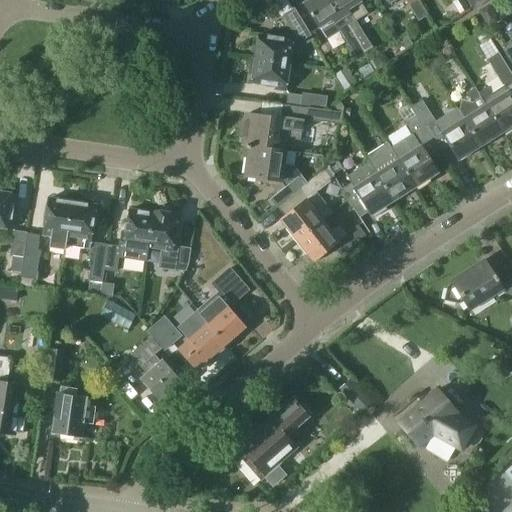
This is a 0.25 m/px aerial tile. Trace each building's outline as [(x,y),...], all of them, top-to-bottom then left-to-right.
[(327,0),(312,0),(303,6),(319,31),(320,30),(327,40),(340,33),(351,50),(358,46),(353,36),(352,37),(327,0)] [(356,0),(327,0),(352,37),(353,36),(359,32),(354,23),(366,15),(359,5),(356,0)] [(384,0),(388,6),(397,0),(402,0),(407,8),(417,3),(421,0),(384,0)] [(294,36),(293,37),(292,40),(282,38),(282,42),(258,39),(257,48),(252,47),(250,61),(288,67),(291,51),(301,53),(303,46),(313,41),(294,9),(283,16),(294,36)] [(478,93),(476,89),(474,90),(503,134),(511,128),(511,76),(498,54),(489,41),(478,48),(503,87),(492,94),(487,87),(478,93)] [(511,45),(502,51),(511,66),(511,45)] [(445,63),(438,52),(427,59),(434,69),(445,63)] [(250,61),(248,77),(252,78),(251,85),(275,89),(274,92),(284,93),(288,67),(250,61)] [(344,92),(356,85),(346,69),(335,76),(344,92)] [(457,109),(456,109),(481,148),(503,134),(474,90),(466,94),(471,103),(462,102),(459,112),(457,109)] [(286,106),(286,108),(308,111),(308,109),(309,99),(302,98),(302,97),(288,95),(286,106)] [(422,102),(410,109),(439,154),(449,148),(459,163),(481,148),(456,109),(435,123),(422,102)] [(246,116),(242,147),(247,147),(280,153),(284,153),(286,140),(301,142),(303,126),(306,126),(307,121),(340,126),(342,114),(308,109),(308,111),(286,108),(286,106),(282,106),(280,121),(278,121),(246,116)] [(388,144),(387,144),(416,189),(438,175),(429,161),(439,154),(410,109),(400,115),(412,135),(391,149),(388,144)] [(387,144),(365,158),(377,177),(394,203),(416,189),(387,144)] [(249,152),(245,180),(268,183),(278,196),(270,202),(275,209),(303,188),(309,183),(296,167),(282,165),(284,153),(280,153),(247,147),(246,152),(249,152)] [(325,165),(354,212),(364,205),(372,217),(394,203),(377,177),(355,191),(336,158),(325,165)] [(303,188),(275,209),(276,211),(283,220),(281,222),(297,242),(320,224),(321,224),(333,214),(317,194),(309,183),(303,188)] [(0,190),(0,230),(13,233),(14,222),(11,222),(15,196),(7,195),(8,192),(0,190)] [(48,200),(42,238),(51,239),(49,248),(65,251),(67,238),(66,238),(72,200),(60,199),(59,202),(48,200)] [(89,244),(95,207),(86,206),(86,203),(72,200),(66,238),(67,238),(80,240),(79,243),(89,244)] [(152,213),(147,250),(148,251),(162,252),(159,270),(185,273),(189,265),(191,249),(177,247),(177,249),(172,248),(177,220),(174,220),(175,217),(170,216),(170,215),(170,214),(170,213),(169,212),(169,211),(168,211),(168,210),(167,210),(166,210),(165,209),(164,209),(163,209),(163,210),(162,210),(161,210),(160,211),(160,212),(159,212),(159,213),(159,214),(152,213)] [(120,248),(119,257),(147,261),(148,251),(147,250),(152,213),(141,212),(140,215),(129,213),(128,223),(124,224),(123,230),(126,233),(124,244),(119,244),(119,248),(120,248)] [(337,244),(321,224),(320,224),(297,242),(315,264),(334,249),(341,259),(366,239),(357,228),(337,244)] [(14,232),(11,256),(23,258),(27,234),(14,232)] [(39,236),(27,234),(23,258),(20,278),(36,281),(40,252),(37,251),(39,236)] [(94,244),(89,282),(101,284),(103,271),(107,246),(94,244)] [(107,246),(103,271),(114,273),(117,273),(119,257),(120,248),(119,248),(107,246)] [(443,302),(458,305),(463,302),(469,311),(502,291),(483,262),(451,282),(452,284),(446,287),(443,302)] [(248,291),(230,271),(211,288),(218,296),(198,313),(226,346),(245,329),(227,309),(248,291)] [(17,293),(0,289),(0,298),(16,302),(17,293)] [(68,314),(76,300),(65,293),(57,307),(68,314)] [(176,353),(194,374),(226,346),(198,313),(178,330),(189,342),(176,353)] [(164,352),(182,337),(164,317),(147,332),(164,352)] [(61,381),(65,352),(49,350),(45,379),(61,381)] [(0,435),(13,437),(13,434),(22,436),(25,420),(16,419),(18,401),(20,386),(7,384),(7,382),(11,359),(0,357),(0,435)] [(181,385),(162,363),(160,365),(154,358),(140,370),(146,377),(141,381),(160,403),(181,385)] [(339,391),(363,417),(373,407),(350,380),(339,391)] [(65,440),(76,442),(77,439),(80,439),(82,424),(91,425),(93,410),(84,409),(85,400),(74,398),(75,392),(61,390),(61,396),(56,395),(54,412),(56,412),(52,435),(65,437),(65,440)] [(461,451),(474,427),(455,416),(457,414),(437,391),(399,423),(419,447),(433,435),(461,451)] [(261,481),(281,465),(279,463),(296,448),(288,439),(310,419),(296,403),(251,442),(253,444),(244,453),(248,457),(243,461),(261,481)]
